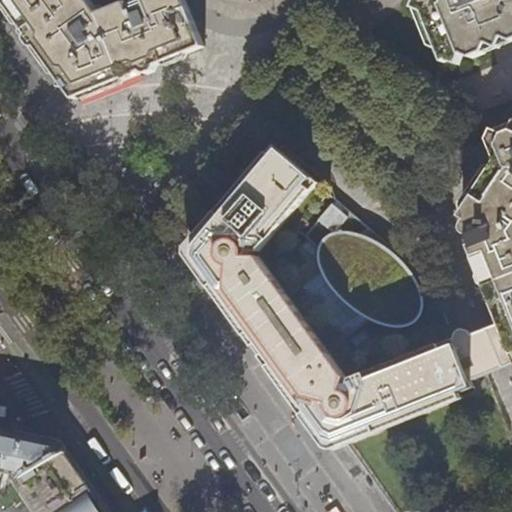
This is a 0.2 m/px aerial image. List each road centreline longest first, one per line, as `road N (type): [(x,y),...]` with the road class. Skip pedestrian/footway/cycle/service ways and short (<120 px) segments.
road 1 (primary): [(260,511),(0,141)]
road 2 (primary): [(58,379),(154,511)]
